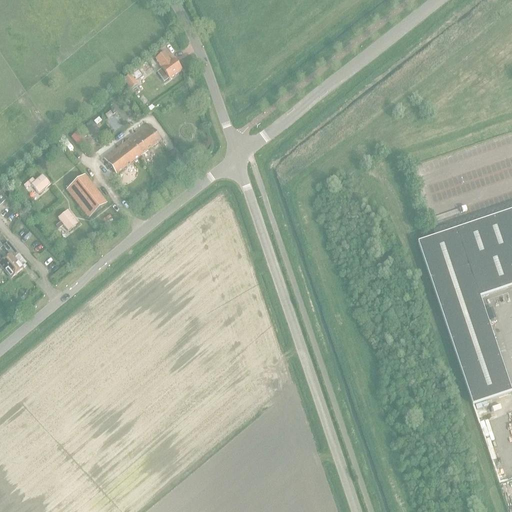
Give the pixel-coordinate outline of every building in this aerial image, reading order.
[(157,64),(164,73),(169,79),(182,69),(170,55),(157,64)] [(123,80),(130,90),(137,85),(130,75),(123,80)] [(103,160),(115,176),(160,141),(148,126),(127,141),(103,160)] [(31,185),(39,195),(50,185),(42,176),(31,185)] [(67,191),(89,218),(107,204),(85,176),(67,191)] [(58,219),(68,232),(77,224),(67,211),(58,219)] [(479,298),(511,286),(511,211),(502,215),(502,216),(417,244),(472,406),(510,393),(479,298)] [(0,262),(0,265),(11,279),(22,269),(13,258),(18,255),(8,242),(3,247),(10,255),(0,262)]
